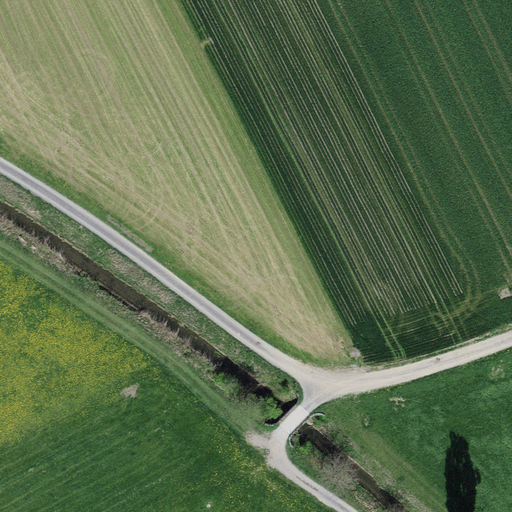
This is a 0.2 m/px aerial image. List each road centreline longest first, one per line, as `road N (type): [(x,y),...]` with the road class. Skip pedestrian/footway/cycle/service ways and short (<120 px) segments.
road 1 (track): [(0,168),(324,389)]
road 2 (track): [(324,389),(511,339)]
road 3 (track): [(324,389),(283,431),(276,451),(291,473),(347,511)]
